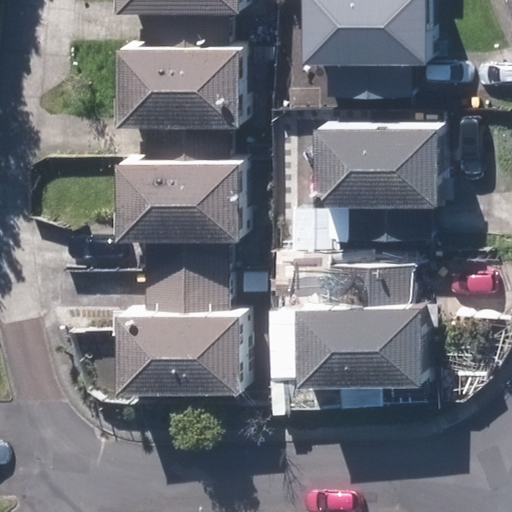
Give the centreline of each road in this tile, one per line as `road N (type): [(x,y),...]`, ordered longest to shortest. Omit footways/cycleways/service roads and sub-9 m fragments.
road 1 (residential): [(47,468),(19,316),(8,176),(32,0)]
road 2 (residential): [(47,468),(504,494)]
